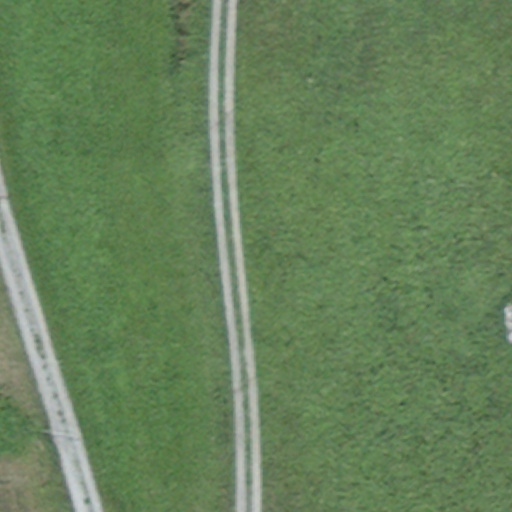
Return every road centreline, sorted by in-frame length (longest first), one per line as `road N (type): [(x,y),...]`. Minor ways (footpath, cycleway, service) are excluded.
road 1 (track): [(227,0),(224,181),(249,511)]
road 2 (track): [(97,511),(0,157)]
